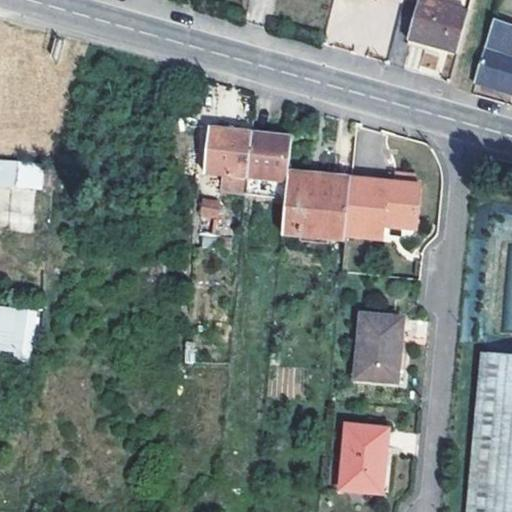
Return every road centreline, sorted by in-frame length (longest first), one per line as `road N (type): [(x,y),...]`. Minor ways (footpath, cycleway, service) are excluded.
road 1 (tertiary): [(30,0),(463,123)]
road 2 (residential): [(424,511),(463,123)]
